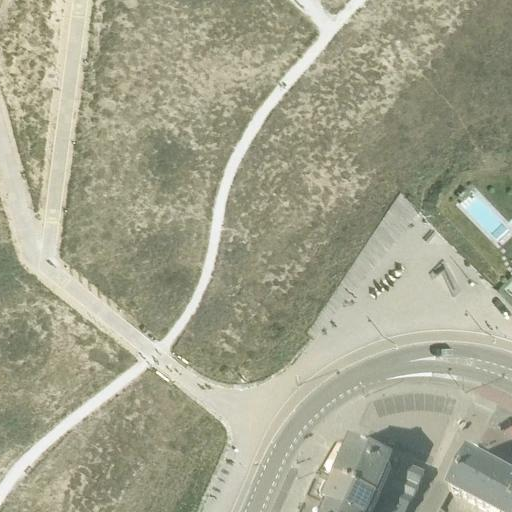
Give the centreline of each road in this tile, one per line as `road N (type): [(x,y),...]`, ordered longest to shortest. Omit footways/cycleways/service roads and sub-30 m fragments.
road 1 (tertiary): [(253,511),(289,432),(321,398),(388,364),(423,358),(499,369)]
road 2 (residential): [(499,369),(432,507)]
